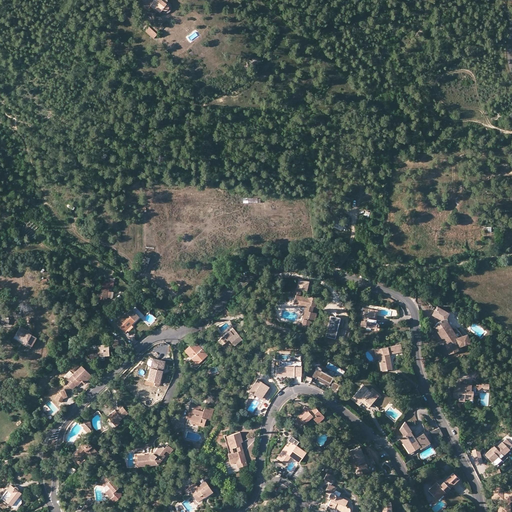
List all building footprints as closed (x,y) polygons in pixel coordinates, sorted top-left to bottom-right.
[(153,2),(150,6),(154,9),(155,8),(160,12),(161,11),(163,9),(164,10),(165,10),(166,10),(167,9),(168,8),(168,6),(168,5),(167,4),(166,4),(166,3),(167,1),(166,0),(153,0),(152,2),(153,2)] [(163,9),(161,11),(162,12),(164,13),(165,13),(167,13),(168,12),(170,11),(171,10),(171,8),(171,6),(171,5),(170,3),(169,2),(167,1),(166,3),(166,4),(167,4),(168,5),(168,6),(168,8),(167,9),(166,10),(165,10),(164,10),(163,9)] [(145,31),(154,39),(157,34),(149,27),(145,31)] [(150,260),(144,257),(138,270),(145,273),(150,260)] [(295,298),(294,301),(305,304),(305,307),(302,319),(303,319),(302,329),(309,330),(310,322),(315,323),(317,312),(316,312),(312,311),(315,298),(307,296),(307,297),(301,296),(302,289),(305,290),(306,284),(298,282),(297,289),(295,288),(294,297),(295,298)] [(461,335),(453,327),(452,328),(449,325),(448,324),(447,322),(446,320),(446,318),(447,317),(447,315),(448,313),(449,313),(437,306),(433,314),(440,318),(440,320),(438,321),(437,323),(436,324),(436,325),(437,327),(438,329),(437,330),(443,338),(444,337),(446,340),(448,345),(446,345),(450,354),(458,350),(457,346),(461,344),(469,341),(466,333),(461,335)] [(222,311),(220,313),(224,317),(231,315),(225,308),(222,311)] [(369,309),(368,312),(376,313),(374,323),(376,323),(378,311),(369,309)] [(132,326),(140,318),(131,310),(116,324),(124,333),(127,330),(127,329),(131,325),(132,326)] [(368,313),(363,312),(360,327),(366,328),(366,327),(377,329),(377,327),(378,328),(379,328),(379,327),(380,327),(380,326),(380,325),(380,324),(379,324),(378,324),(376,323),(374,323),(376,313),(368,312),(368,313)] [(25,330),(26,328),(20,325),(16,333),(25,338),(29,340),(26,345),(31,348),(37,337),(30,333),(25,330)] [(233,328),(218,341),(222,346),(229,340),(235,346),(242,339),(233,328)] [(119,347),(118,340),(110,341),(110,345),(108,345),(108,344),(99,345),(99,347),(97,347),(98,355),(98,356),(104,356),(109,355),(108,351),(108,348),(111,348),(119,347)] [(195,341),(185,351),(197,365),(208,355),(203,351),(207,347),(203,342),(199,346),(195,341)] [(401,345),(378,349),(380,359),(383,372),(393,370),(390,354),(403,352),(401,345)] [(301,361),(279,360),(279,367),(275,366),(275,375),(300,376),(301,361)] [(148,381),(154,382),(160,383),(164,365),(152,362),(151,364),(150,369),(148,381)] [(85,384),(92,376),(81,366),(65,382),(66,383),(71,388),(73,390),(77,386),(75,384),(80,379),(83,381),(85,384)] [(466,378),(477,376),(475,367),(464,369),(466,378)] [(321,370),(317,368),(312,376),(329,386),(332,381),(336,384),(340,378),(324,369),(322,372),(321,371),(321,370)] [(272,389),(256,378),(248,390),(263,401),(272,389)] [(454,380),(453,397),(459,397),(459,400),(462,400),(462,398),(464,398),(467,398),(473,393),(475,394),(475,389),(476,385),(466,384),(467,379),(460,378),(460,381),(454,380)] [(328,387),(317,381),(315,384),(326,390),(328,387)] [(66,393),(71,388),(66,383),(60,389),(62,391),(66,393)] [(377,398),(363,386),(352,400),(358,405),(361,402),(369,408),(377,398)] [(417,390),(410,393),(413,400),(420,397),(417,390)] [(66,393),(62,391),(57,395),(55,400),(62,403),(63,399),(67,397),(66,393)] [(325,417),(314,406),(308,412),(306,410),(297,419),(303,426),(312,417),(318,423),(320,424),(325,418),(325,417)] [(115,410),(107,416),(116,427),(120,423),(119,421),(128,413),(122,407),(117,412),(116,410),(115,410)] [(189,408),(188,413),(190,413),(188,419),(192,420),(199,422),(198,425),(204,427),(206,420),(211,421),(214,409),(205,407),(204,411),(189,408)] [(90,430),(92,429),(88,420),(87,419),(83,423),(90,430)] [(420,447),(421,449),(422,448),(430,443),(424,434),(416,439),(411,432),(412,431),(406,421),(400,430),(404,437),(400,439),(410,453),(420,447)] [(90,430),(83,423),(81,425),(84,428),(83,429),(88,434),(91,431),(90,430)] [(443,436),(439,428),(432,432),(434,439),(443,436)] [(240,432),(224,437),(229,454),(228,454),(231,462),(241,459),(241,461),(242,463),(246,462),(244,452),(241,453),(238,443),(241,442),(242,442),(240,432)] [(286,445),(277,458),(286,464),(291,457),(299,462),(306,453),(297,446),(299,442),(292,437),(289,441),(291,443),(288,446),(286,445)] [(484,454),(492,462),(498,456),(500,458),(510,449),(509,448),(511,445),(511,444),(505,438),(502,441),(501,441),(495,447),(493,445),(484,454)] [(87,441),(75,453),(80,458),(85,453),(86,452),(89,455),(88,457),(91,460),(98,454),(87,441)] [(152,452),(135,454),(136,467),(159,465),(166,456),(164,455),(166,451),(171,454),(174,450),(168,445),(165,448),(161,444),(153,454),(152,452)] [(346,453),(348,458),(353,457),(355,463),(357,469),(356,469),(356,470),(356,471),(356,472),(356,473),(356,474),(357,475),(358,475),(359,475),(360,475),(361,475),(362,474),(362,473),(363,472),(363,471),(364,473),(375,468),(373,464),(381,461),(378,452),(371,446),(362,450),(360,447),(346,453)] [(420,447),(410,453),(411,455),(421,449),(420,447)] [(75,453),(70,457),(80,468),(85,463),(80,458),(75,453)] [(498,456),(492,462),(494,464),(500,458),(498,456)] [(334,476),(327,473),(324,479),(330,482),(333,483),(335,478),(334,476)] [(429,491),(436,498),(444,490),(446,492),(459,479),(452,473),(440,486),(437,483),(429,491)] [(104,487),(107,490),(105,492),(111,499),(112,503),(115,502),(122,495),(122,492),(118,493),(116,491),(122,485),(112,474),(107,478),(106,479),(102,475),(96,480),(103,487),(104,487)] [(193,495),(196,500),(203,495),(205,498),(213,492),(205,481),(200,484),(201,485),(198,487),(196,484),(186,490),(191,497),(193,495)] [(332,485),(330,484),(325,492),(329,494),(329,495),(329,496),(329,497),(329,498),(330,499),(331,499),(327,507),(328,508),(329,509),(330,509),(331,509),(333,509),(334,509),(335,509),(335,508),(342,511),(349,511),(350,511),(350,510),(350,509),(349,508),(349,507),(348,507),(346,505),(348,500),(334,494),(337,487),(332,485)] [(14,487),(10,485),(1,497),(11,505),(18,496),(20,498),(23,495),(18,491),(18,490),(18,489),(17,488),(17,487),(16,487),(15,487),(14,487)] [(499,511),(511,511),(511,490),(503,491),(503,488),(493,488),(493,498),(503,498),(502,502),(499,502),(499,511)] [(438,500),(446,492),(444,490),(436,498),(438,500)] [(21,499),(20,498),(18,496),(11,505),(15,508),(18,507),(22,502),(21,499)] [(391,511),(391,503),(382,504),(382,511),(391,511)]
